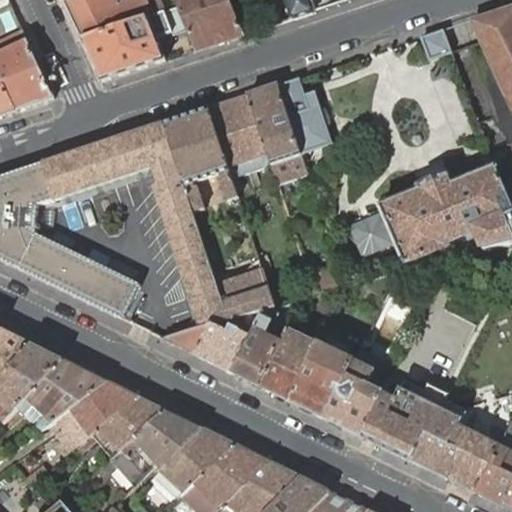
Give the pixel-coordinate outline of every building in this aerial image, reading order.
[(117,0),(76,0),(66,4),(84,41),(149,19),(153,18),(165,14),(159,0),(148,5),(145,0),(141,0),(121,9),(117,0)] [(198,52),(245,36),(230,0),(191,0),(178,4),(180,10),(189,32),(198,52)] [(295,20),(313,14),(313,13),(315,11),(316,10),(315,9),(311,0),(285,0),(292,18),(293,18),(295,19),(295,20)] [(511,8),(473,22),(483,45),(511,109),(511,111),(494,119),(496,125),(506,137),(510,146),(511,145),(511,8)] [(180,10),(165,14),(153,18),(149,19),(84,41),(103,83),(167,62),(158,42),(157,39),(173,34),(174,37),(189,32),(180,10)] [(444,32),(453,54),(453,56),(469,51),(483,45),(473,22),(444,32)] [(444,32),(423,39),(432,61),(453,54),(444,32)] [(0,56),(29,43),(25,33),(0,44),(0,56)] [(0,75),(17,113),(56,100),(29,43),(0,56),(0,75)] [(0,118),(17,113),(0,75),(0,118)] [(300,80),(279,86),(290,118),(311,111),(300,80)] [(279,86),(250,96),(273,166),(285,162),(292,181),(304,178),(307,186),(312,184),(303,156),(290,118),(279,86)] [(250,96),(209,110),(224,156),(233,180),(265,169),(269,181),(277,178),(273,166),(250,96)] [(209,110),(164,125),(179,171),(194,214),(205,210),(198,188),(197,188),(196,188),(196,187),(195,187),(194,186),(193,185),(221,175),(221,176),(222,177),(221,178),(221,179),(220,180),(220,181),(227,203),(239,199),(233,180),(224,156),(209,110)] [(494,119),(479,125),(483,135),(495,168),(496,168),(511,204),(511,145),(510,146),(506,137),(496,125),(494,119)] [(0,260),(125,322),(142,287),(37,235),(39,207),(144,173),(154,169),(160,186),(157,188),(162,203),(168,222),(203,330),(211,327),(215,326),(229,322),(215,280),(194,214),(179,171),(164,125),(44,165),(0,179),(0,260)] [(511,204),(496,168),(495,168),(454,185),(450,176),(449,176),(421,188),(420,188),(421,191),(381,207),(406,266),(437,254),(439,258),(459,250),(457,246),(480,237),(486,252),(511,245),(511,204)] [(154,169),(144,173),(155,206),(162,203),(157,188),(160,186),(154,169)] [(197,332),(203,330),(168,222),(162,224),(197,332)] [(224,277),(215,280),(229,322),(235,320),(267,311),(275,309),(261,265),(253,267),(256,275),(227,286),(224,277)] [(341,269),(310,278),(317,296),(346,287),(341,269)] [(280,315),(275,309),(267,311),(263,319),(257,330),(253,339),(235,376),(261,389),(284,343),(270,336),(275,325),(280,315)] [(235,320),(229,322),(215,326),(211,327),(197,357),(235,376),(253,339),(232,328),(235,320)] [(197,332),(164,341),(197,357),(211,327),(203,330),(197,332)] [(286,340),(284,343),(261,389),(292,404),(321,345),(317,343),(307,339),(290,330),(286,340)] [(0,384),(34,347),(2,331),(0,333),(0,384)] [(329,349),(321,345),(292,404),(324,420),(336,394),(341,391),(349,377),(356,363),(350,360),(329,349)] [(65,362),(34,347),(0,384),(0,402),(9,411),(0,421),(6,426),(20,411),(65,362)] [(364,439),(385,395),(370,387),(373,381),(377,373),(375,372),(379,363),(360,354),(356,362),(356,363),(349,377),(341,391),(336,394),(324,420),(364,439)] [(72,412),(110,384),(65,362),(20,411),(26,417),(35,408),(47,419),(38,428),(43,433),(72,412)] [(392,398),(385,395),(364,439),(370,443),(412,463),(425,470),(433,455),(440,441),(464,453),(475,459),(484,440),(459,428),(462,422),(467,413),(446,403),(449,397),(431,388),(427,393),(407,383),(403,392),(398,401),(392,398)] [(99,433),(141,399),(110,384),(72,412),(79,420),(66,429),(79,449),(92,439),(99,433)] [(167,413),(141,399),(99,433),(92,439),(79,449),(84,456),(104,440),(109,446),(114,442),(122,453),(147,431),(167,413)] [(0,402),(0,420),(0,421),(9,411),(0,402)] [(198,427),(167,413),(147,431),(122,453),(112,462),(136,489),(159,466),(198,427)] [(205,431),(198,427),(159,466),(164,471),(205,431)] [(164,471),(161,474),(156,480),(160,484),(165,478),(185,495),(197,484),(237,446),(205,431),(164,471)] [(511,454),(511,440),(507,438),(501,449),(511,454)] [(450,482),(477,495),(485,480),(501,449),(484,440),(475,459),(464,453),(458,466),(450,482)] [(425,470),(450,482),(458,466),(464,453),(440,441),(433,455),(425,470)] [(272,464),(237,446),(197,484),(185,495),(183,497),(197,511),(221,511),(222,511),(227,507),(251,484),(272,464)] [(477,495),(507,510),(511,499),(511,454),(501,449),(485,480),(477,495)] [(271,511),(302,478),(272,464),(251,484),(227,507),(222,511),(221,511),(271,511)] [(183,497),(185,495),(165,478),(160,484),(179,501),(183,497)] [(314,511),(332,493),(302,478),(271,511),(314,511)] [(369,511),(332,493),(314,511),(369,511)]
